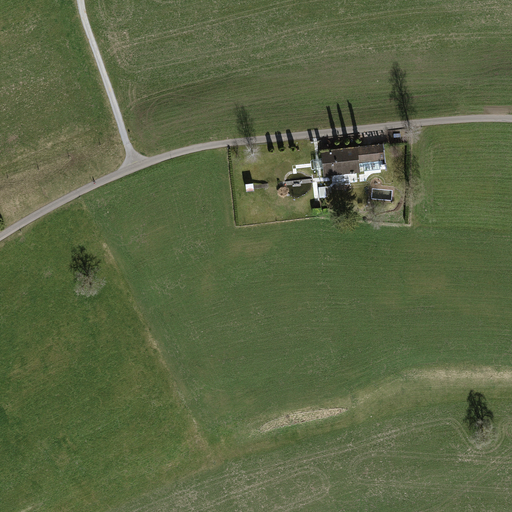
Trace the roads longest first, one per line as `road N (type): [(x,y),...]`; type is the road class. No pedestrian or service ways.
road 1 (residential): [(0,237),(88,187),(186,150),(511,118)]
road 2 (track): [(81,0),(135,167)]
